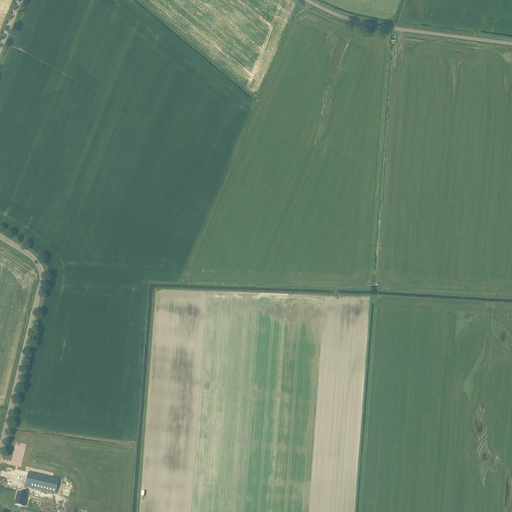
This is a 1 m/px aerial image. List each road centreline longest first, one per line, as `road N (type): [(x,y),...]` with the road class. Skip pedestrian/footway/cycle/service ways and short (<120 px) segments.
road 1 (tertiary): [(0,458),(44,285),(33,256),(0,234)]
road 2 (unclassified): [(511,44),(363,24),(305,0)]
